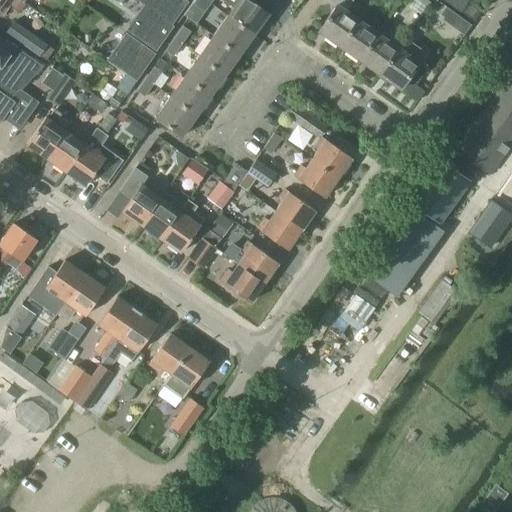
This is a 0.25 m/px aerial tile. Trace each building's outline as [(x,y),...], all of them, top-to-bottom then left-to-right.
[(0,0),(0,16),(2,17),(10,5),(20,12),(28,1),(25,0),(0,0)] [(174,16),(184,0),(153,0),(152,2),(174,16)] [(205,0),(195,0),(193,3),(205,13),(211,4),(205,0)] [(222,0),(233,7),(227,15),(254,34),(269,14),(254,3),(255,0),(222,0)] [(331,0),(330,3),(335,7),(318,31),(339,46),(358,18),(346,10),(353,0),(331,0)] [(436,0),(431,0),(428,5),(440,14),(446,6),(436,0)] [(443,0),(461,13),(470,0),(443,0)] [(144,5),(127,29),(156,50),(173,25),(172,24),(144,5)] [(213,35),(240,55),(254,34),(227,15),(213,35)] [(358,18),(339,46),(359,60),(378,33),(358,18)] [(6,32),(39,56),(40,55),(47,60),(54,50),(47,45),(48,44),(14,20),(6,32)] [(174,38),(182,44),(191,32),(183,26),(174,38)] [(143,44),(126,33),(115,50),(135,64),(147,47),(143,44)] [(399,47),(398,47),(378,33),(359,60),(379,75),(399,47)] [(199,56),(226,75),(240,55),(213,35),(199,56)] [(0,123),(3,119),(19,130),(39,102),(20,89),(41,66),(0,37),(0,123)] [(398,47),(399,47),(379,75),(400,89),(426,52),(405,37),(398,47)] [(182,44),(174,38),(165,50),(174,56),(182,44)] [(226,75),(199,56),(184,76),(211,95),(226,75)] [(145,79),(153,85),(162,72),(154,66),(145,79)] [(65,73),(63,75),(53,67),(42,82),(52,90),(47,97),(58,106),(76,81),(65,73)] [(455,149),(453,147),(412,204),(439,224),(481,168),(490,174),(511,143),(511,74),(505,84),(503,82),(455,149)] [(170,96),(197,116),(211,95),(184,76),(170,96)] [(153,85),(145,79),(137,91),(145,96),(153,85)] [(93,94),(88,102),(101,112),(107,104),(93,94)] [(155,117),(183,136),(197,116),(170,96),(155,117)] [(286,115),(317,137),(325,125),(294,103),(286,115)] [(48,118),(46,117),(27,144),(46,158),(66,131),(73,121),(55,108),(48,118)] [(85,144),(66,172),(85,186),(95,173),(107,181),(122,160),(100,145),(108,134),(107,133),(98,126),(97,126),(96,128),(85,144)] [(66,131),(46,158),(66,172),(85,144),(66,131)] [(275,133),(264,149),(272,154),(282,138),(275,133)] [(314,147),(318,150),(312,159),(338,177),(352,158),(322,136),(314,147)] [(256,159),(247,171),(239,184),(248,191),(256,178),(267,186),(276,173),(256,159)] [(305,168),(301,165),(293,176),(325,197),(338,177),(312,159),(305,168)] [(186,170),(182,176),(198,187),(202,182),(208,173),(191,162),(186,170)] [(236,163),(223,183),(234,191),(239,184),(247,171),(236,163)] [(135,167),(120,190),(131,198),(122,211),(142,225),(161,198),(141,184),(147,175),(135,167)] [(223,183),(219,181),(208,198),(222,208),(234,191),(223,183)] [(277,199),(281,203),(275,210),(302,229),(315,210),(284,188),(277,199)] [(161,198),(142,225),(149,230),(147,233),(157,241),(160,238),(161,239),(180,211),(184,206),(165,192),(161,198)] [(180,211),(161,239),(181,252),(200,225),(204,219),(192,211),(196,206),(188,201),(184,206),(180,211)] [(489,201),(473,224),(494,239),(510,216),(489,201)] [(410,207),(363,272),(395,295),(442,230),(410,207)] [(269,220),(264,217),(257,228),(288,249),(302,229),(275,210),(269,220)] [(220,212),(209,228),(217,234),(229,219),(220,212)] [(23,260),(37,240),(13,223),(0,241),(0,267),(3,270),(8,263),(17,269),(23,260)] [(188,257),(192,260),(199,265),(203,268),(216,249),(202,238),(188,257)] [(240,252),(245,255),(239,264),(265,282),(279,262),(248,241),(240,252)] [(48,305),(49,306),(41,317),(50,323),(58,312),(85,274),(65,260),(46,287),(55,294),(48,305)] [(26,261),(18,272),(25,277),(33,266),(26,261)] [(232,273),(228,269),(220,280),(251,302),(265,282),(239,264),(232,273)] [(85,274),(58,312),(69,319),(76,308),(85,315),(105,287),(85,274)] [(459,291),(442,279),(418,312),(434,324),(459,291)] [(98,324),(108,331),(95,349),(106,356),(118,338),(137,310),(117,296),(98,324)] [(21,304),(6,327),(20,337),(36,314),(21,304)] [(118,338),(106,356),(114,362),(120,353),(131,360),(137,351),(138,351),(157,324),(137,310),(118,338)] [(48,348),(61,357),(54,367),(57,369),(63,362),(86,328),(76,321),(68,332),(62,327),(48,348)] [(148,364),(159,371),(161,367),(171,374),(190,347),(170,333),(148,364)] [(171,374),(180,380),(178,384),(188,391),(209,361),(190,347),(171,374)] [(63,362),(57,369),(48,383),(75,401),(91,376),(75,365),(73,368),(63,362)] [(100,363),(91,376),(75,401),(87,409),(113,372),(100,363)] [(127,381),(117,395),(128,402),(138,389),(127,381)] [(190,398),(171,425),(184,435),(203,408),(190,398)] [(411,430),(406,439),(412,443),(418,435),(411,430)] [(496,484),(478,507),(483,511),(493,511),(508,493),(496,484)] [(293,511),(293,510),(291,507),(289,503),(285,500),(281,498),(274,496),(269,497),(265,498),(258,502),(254,506),(252,510),(251,511),(293,511)]
